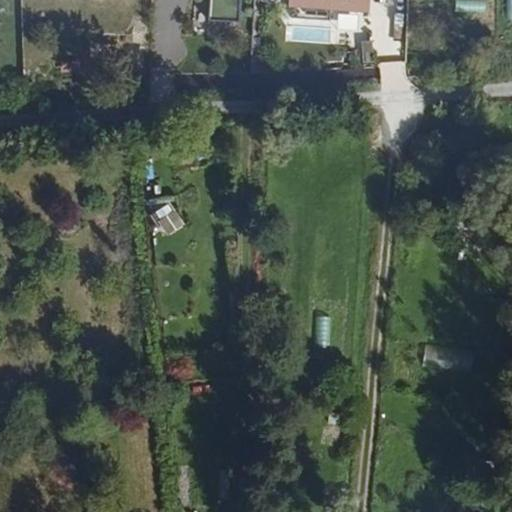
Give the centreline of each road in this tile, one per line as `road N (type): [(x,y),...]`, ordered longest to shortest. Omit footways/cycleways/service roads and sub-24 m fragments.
road 1 (residential): [(0,124),(511,89)]
road 2 (track): [(397,97),(364,511)]
